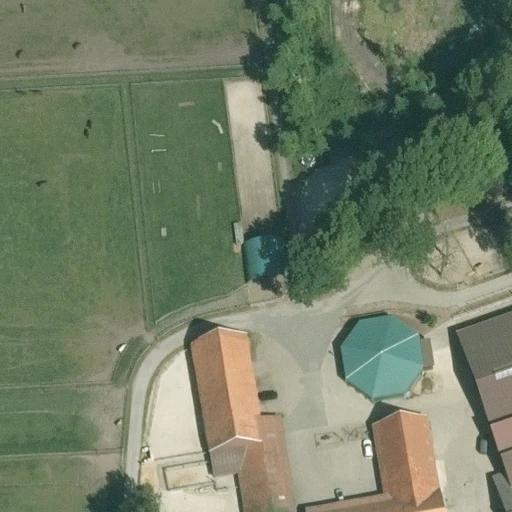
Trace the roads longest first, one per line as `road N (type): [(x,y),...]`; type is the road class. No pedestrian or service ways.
road 1 (residential): [(511,227),(384,282),(304,348),(269,319),(199,329),(169,346),(143,369),(127,511)]
road 2 (unknown): [(295,341),(303,395),(425,394),(443,511)]
